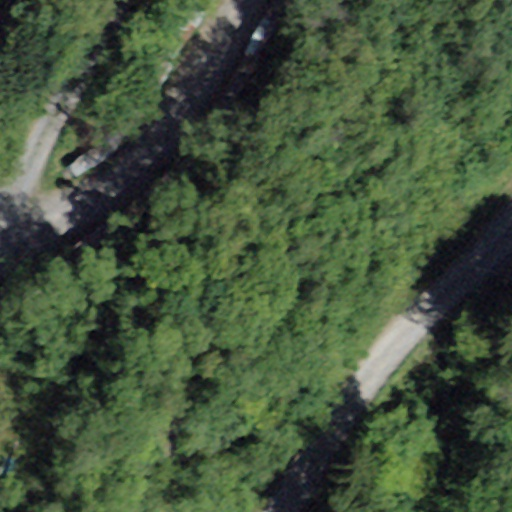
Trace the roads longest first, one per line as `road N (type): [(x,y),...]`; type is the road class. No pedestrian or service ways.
road 1 (track): [(280,511),(364,388),(511,223)]
road 2 (track): [(238,0),(158,140),(0,253)]
road 3 (track): [(0,226),(48,150),(122,0)]
